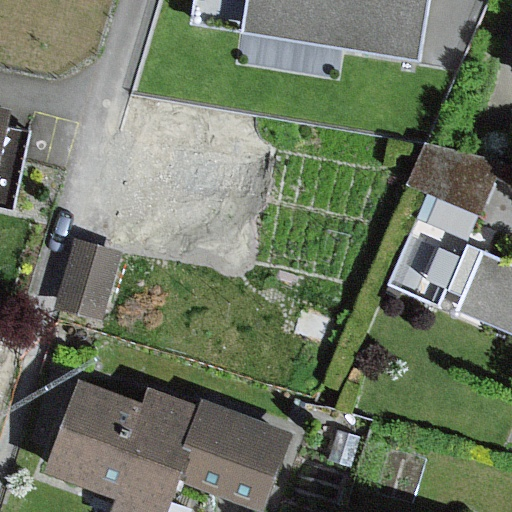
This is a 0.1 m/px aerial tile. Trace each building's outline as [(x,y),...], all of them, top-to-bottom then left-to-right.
[(437,0),(199,0),(196,22),(429,56),(437,0)] [(0,207),(19,211),(36,124),(16,120),(20,99),(0,95),(0,207)] [(260,140),(164,123),(143,240),(239,257),(260,140)] [(429,140),(411,180),(484,211),(506,158),(429,140)] [(77,234),(58,306),(107,319),(126,247),(77,234)] [(511,260),(485,249),(460,308),(511,329),(511,260)] [(303,305),(295,333),(334,344),(342,316),(303,305)] [(150,396),(86,372),(50,466),(119,492),(111,511),(170,511),(186,473),(196,447),(186,443),(202,402),(154,384),(150,396)] [(205,393),(202,402),(186,443),(196,447),(186,473),(268,504),(297,428),(205,393)] [(424,511),(389,501),(385,511),(424,511)]
